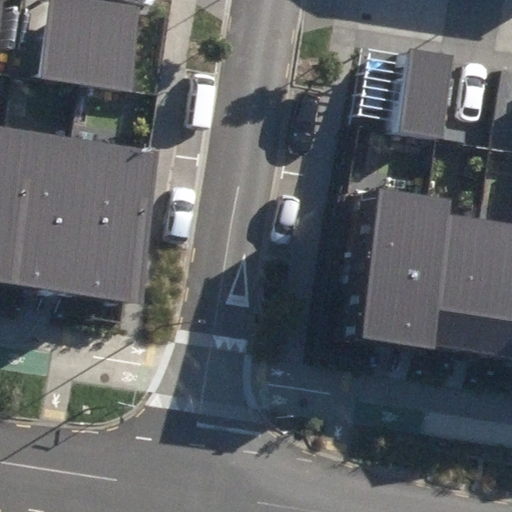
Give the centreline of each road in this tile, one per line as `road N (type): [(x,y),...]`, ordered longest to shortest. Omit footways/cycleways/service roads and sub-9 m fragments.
road 1 (residential): [(265,0),(193,493)]
road 2 (tertiary): [(0,463),(193,493)]
